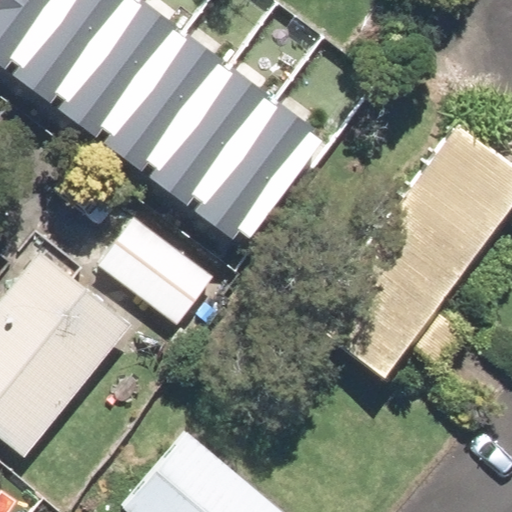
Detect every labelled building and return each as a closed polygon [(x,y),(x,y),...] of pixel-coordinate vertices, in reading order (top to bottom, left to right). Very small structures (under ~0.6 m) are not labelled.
[(159,0),(0,0),(0,49),(240,229),(321,121),(159,0)] [(354,68),(288,17),(260,53),(302,85),(326,104),(354,68)] [(380,381),(511,207),(511,153),(460,113),(302,321),(380,381)] [(135,220),(102,265),(172,317),(206,272),(135,220)] [(34,252),(0,296),(0,430),(33,456),(132,324),(34,252)] [(283,511),(179,428),(120,501),(134,511),(283,511)]
